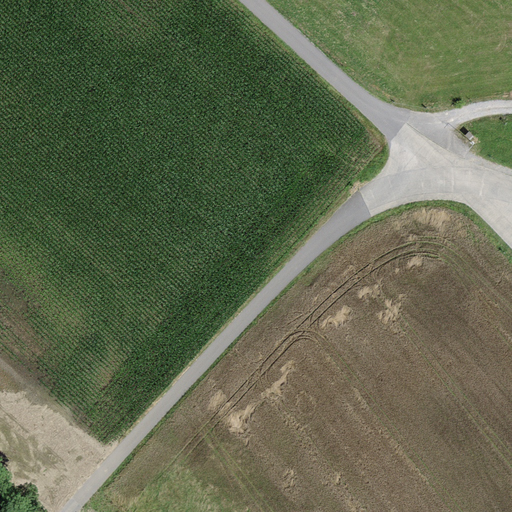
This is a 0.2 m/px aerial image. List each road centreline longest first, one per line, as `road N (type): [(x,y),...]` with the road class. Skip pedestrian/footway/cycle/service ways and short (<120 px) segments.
road 1 (unclassified): [(414,149),(65,511)]
road 2 (unclassified): [(255,0),(414,149)]
road 3 (unclassified): [(511,228),(483,196),(414,149)]
